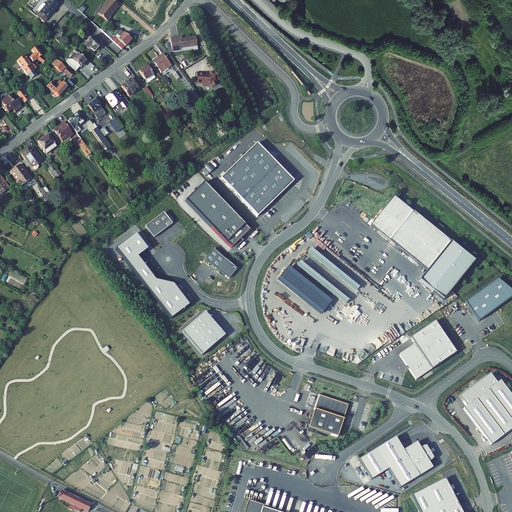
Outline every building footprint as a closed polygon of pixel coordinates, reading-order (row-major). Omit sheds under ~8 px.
[(44,23),(61,2),(58,0),(51,0),(46,6),(44,4),(42,4),(38,9),(38,11),(40,13),(37,16),(44,23)] [(119,6),(110,0),(108,0),(98,13),(108,21),(111,17),(110,16),(119,6)] [(131,40),(121,31),(115,38),(114,37),(111,40),(122,50),(125,47),(131,40)] [(94,52),(100,45),(91,36),(88,39),(89,40),(84,46),(88,49),(89,48),(94,52)] [(181,37),(170,38),(172,52),(193,49),(192,46),(197,46),(196,38),(182,40),(181,37)] [(32,50),(34,54),(27,59),(24,56),(17,62),(27,75),(28,75),(29,76),(33,73),(33,71),(29,65),(31,64),(29,61),(31,59),(33,62),(37,59),(39,57),(43,55),(36,47),(32,50)] [(76,54),(71,60),(67,61),(66,62),(76,72),(80,67),(80,68),(86,61),(79,54),(78,55),(76,54)] [(171,66),(163,54),(153,62),(161,73),(171,66)] [(66,67),(59,62),(56,60),(53,64),(55,66),(55,67),(61,72),(66,67)] [(155,78),(147,66),(139,72),(145,81),(146,80),(148,83),(155,78)] [(64,71),(70,78),(73,75),(66,68),(64,71)] [(198,85),(202,85),(203,85),(203,86),(207,86),(208,85),(211,85),(212,87),(217,85),(216,82),(219,80),(214,71),(209,73),(210,74),(209,75),(206,75),(206,73),(197,72),(196,80),(198,80),(198,85)] [(139,89),(131,79),(121,87),(129,97),(139,89)] [(55,86),(51,82),(46,87),(58,97),(67,87),(60,81),(55,86)] [(143,89),(150,98),(153,96),(146,87),(143,89)] [(24,103),(28,100),(21,90),(17,93),(24,103)] [(125,97),(121,100),(115,91),(105,98),(112,109),(116,106),(119,111),(122,109),(123,109),(125,109),(129,104),(125,97)] [(9,96),(1,102),(9,112),(12,109),(15,112),(22,107),(13,96),(10,98),(9,96)] [(98,104),(95,100),(87,106),(97,119),(102,116),(102,117),(105,115),(104,114),(105,114),(101,108),(102,107),(99,103),(98,104)] [(86,121),(79,112),(71,118),(77,127),(86,121)] [(116,132),(121,128),(114,119),(109,122),(116,132)] [(73,135),(64,123),(57,128),(58,129),(55,131),(56,133),(55,133),(57,135),(57,134),(63,143),(73,135)] [(100,132),(94,124),(91,126),(97,134),(100,132)] [(108,134),(112,139),(116,136),(107,125),(100,131),(104,137),(108,134)] [(227,134),(232,130),(228,125),(223,129),(227,134)] [(225,134),(221,129),(216,133),(220,138),(225,134)] [(48,135),(38,142),(41,147),(40,148),(41,150),(43,149),(46,154),(56,147),(48,135)] [(90,152),(81,140),(77,142),(86,155),(90,152)] [(222,178),(221,179),(258,217),(294,181),(256,144),(222,178)] [(37,164),(42,161),(32,147),(28,149),(29,150),(26,153),(25,151),(21,154),(34,170),(36,170),(38,169),(39,166),(37,164)] [(54,171),(49,164),(46,166),(55,180),(59,177),(58,176),(54,171)] [(26,182),(30,179),(20,165),(10,172),(23,190),(28,185),(26,182)] [(250,231),(204,183),(185,201),(226,243),(232,248),(232,247),(242,238),(250,231)] [(43,189),(42,188),(39,190),(47,201),(50,199),(48,196),(43,189)] [(474,262),(395,197),(371,226),(427,272),(420,282),(444,301),(474,262)] [(145,227),(154,238),(172,224),(163,213),(145,227)] [(148,250),(135,234),(115,250),(136,277),(147,269),(138,257),(148,250)] [(244,241),(242,238),(232,247),(234,250),(244,241)] [(229,279),(237,269),(213,250),(205,260),(229,279)] [(359,288),(310,250),(306,255),(355,294),(359,288)] [(213,271),(201,263),(194,274),(209,284),(215,275),(212,273),(213,271)] [(339,303),(345,307),(349,301),(299,264),(295,268),(310,279),(307,283),(337,305),(339,303)] [(156,280),(147,269),(136,277),(170,320),(189,305),(173,285),(156,280)] [(511,291),(497,280),(465,303),(478,322),(511,297),(511,291)] [(182,333),(202,356),(225,336),(205,313),(182,333)] [(493,380),(490,375),(479,383),(480,385),(488,378),(491,382),(493,380)] [(491,382),(488,378),(480,385),(486,392),(488,391),(511,422),(511,397),(500,381),(497,384),(493,380),(491,382)] [(480,385),(479,383),(471,389),(472,391),(478,398),(476,400),(503,436),(511,428),(511,422),(488,391),(486,392),(480,385)] [(472,391),(471,389),(460,398),(463,402),(466,400),(464,397),(472,391)] [(478,398),(472,391),(464,397),(466,400),(463,402),(467,407),(463,409),(491,445),(503,436),(476,400),(478,398)] [(348,405),(318,395),(318,396),(319,396),(314,410),(308,430),(313,432),(313,429),(337,437),(348,405)] [(403,451),(395,438),(359,461),(371,480),(388,470),(400,488),(432,468),(429,462),(432,460),(424,446),(420,449),(416,443),(403,451)] [(302,457),(313,456),(313,445),(306,445),(305,440),(287,440),(287,451),(302,451),(302,457)] [(462,511),(445,479),(412,497),(420,511),(462,511)] [(61,491),(58,497),(71,504),(69,509),(72,511),(73,509),(79,511),(81,509),(88,511),(91,505),(61,491)] [(263,505),(248,501),(244,511),(273,511),(262,508),(263,506),(263,505)]
